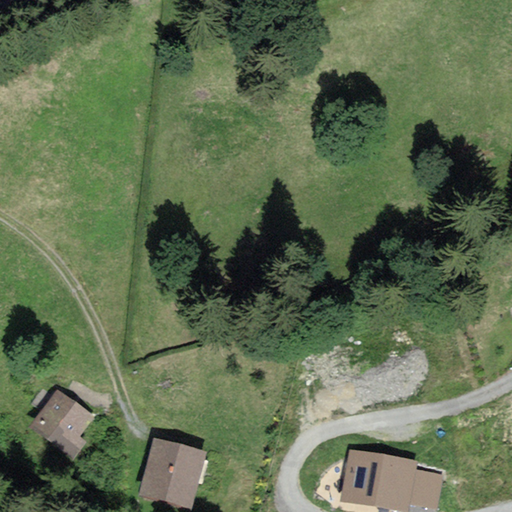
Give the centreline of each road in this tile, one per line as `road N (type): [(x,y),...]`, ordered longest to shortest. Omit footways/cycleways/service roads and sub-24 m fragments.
road 1 (residential): [(511,382),(477,401),(314,433),(292,452),(286,478),(291,499),(310,511)]
road 2 (track): [(137,427),(80,292),(51,255),(0,215)]
